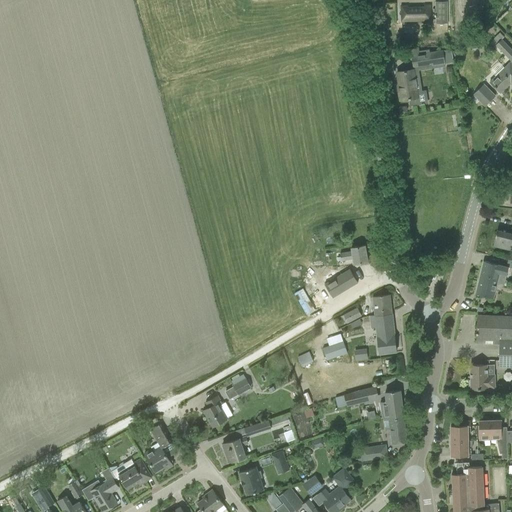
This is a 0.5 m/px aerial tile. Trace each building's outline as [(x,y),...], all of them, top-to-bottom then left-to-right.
[(445,2),(435,2),(436,24),(447,23),(447,20),(445,20),(445,2)] [(430,21),(430,6),(401,7),(402,21),(430,21)] [(497,44),(496,45),(511,61),(489,82),(500,93),(507,86),(509,83),(511,85),(511,50),(501,40),(504,37),(500,33),(493,40),(497,44)] [(472,39),(468,42),(468,46),(471,48),(474,48),(478,45),(478,41),(475,39),(472,39)] [(411,56),(413,68),(432,65),(433,68),(445,66),(444,64),(453,63),(451,51),(445,51),(411,56)] [(420,92),(417,78),(415,78),(413,70),(397,73),(399,86),(397,86),(400,101),(410,99),(411,106),(421,104),(422,105),(424,104),(427,103),(425,91),(420,92)] [(473,94),(485,106),(495,96),(483,84),(473,94)] [(493,246),(502,249),(511,251),(511,233),(497,230),(493,246)] [(352,251),(340,253),(341,261),(353,259),(354,264),(368,262),(365,246),(351,248),(352,251)] [(504,286),(508,267),(483,261),(475,294),(493,298),(496,284),(504,286)] [(341,282),(327,290),(333,299),(359,283),(351,270),(338,278),(341,282)] [(373,297),(375,315),(375,317),(392,315),(390,294),(373,297)] [(340,317),(344,324),(361,315),(357,308),(340,317)] [(375,317),(375,315),(371,316),(373,328),(376,328),(379,354),(396,352),(392,315),(375,317)] [(477,315),(476,343),(485,344),(485,337),(500,338),(499,366),(511,366),(511,315),(487,315),(477,315)] [(334,345),(323,348),(326,360),(347,353),(341,336),(332,339),(334,345)] [(298,358),(302,366),(313,361),(309,352),(298,358)] [(470,380),(469,381),(469,387),(471,387),(471,389),(487,389),(487,388),(495,388),(494,375),(487,375),(487,365),(470,365),(470,380)] [(338,374),(341,386),(350,383),(347,372),(338,374)] [(233,386),(237,394),(251,387),(246,379),(243,374),(231,381),(234,386),(233,386)] [(344,395),(347,407),(378,399),(375,387),(344,395)] [(380,402),(382,418),(403,416),(400,391),(385,393),(386,401),(380,402)] [(230,417),(233,415),(225,402),(222,404),(218,396),(205,402),(208,408),(203,411),(213,427),(227,419),(226,419),(230,417)] [(311,408),(304,410),(307,417),(314,415),(311,408)] [(269,421),(269,420),(245,428),(247,435),(271,428),(272,430),(290,424),(287,415),(269,421)] [(390,429),(392,444),(407,442),(403,417),(383,420),(384,430),(390,429)] [(479,440),(490,439),(490,420),(479,421),(479,440)] [(490,420),(490,439),(497,439),(497,442),(499,454),(501,454),(502,459),(507,459),(507,428),(501,429),(501,420),(490,420)] [(147,428),(151,434),(153,433),(159,443),(151,447),(152,449),(144,454),(156,472),(165,467),(166,469),(173,466),(162,448),(172,442),(160,421),(147,428)] [(468,456),(467,426),(470,426),(470,421),(465,421),(466,426),(461,426),(456,426),(451,426),(451,456),(468,456)] [(291,429),(284,432),(287,440),(294,438),(291,429)] [(222,444),(228,462),(245,457),(242,446),(247,444),(245,437),(222,444)] [(311,441),(314,449),(324,445),(322,438),(311,441)] [(382,458),(381,446),(365,448),(367,460),(382,458)] [(272,455),(279,474),(289,470),(282,451),(272,455)] [(116,466),(109,468),(111,471),(116,480),(121,479),(127,489),(138,483),(140,485),(152,478),(140,459),(133,463),(131,459),(117,468),(116,466)] [(263,490),(260,478),(262,477),(260,471),(258,472),(256,467),(239,472),(246,495),(263,490)] [(499,511),(499,504),(483,505),(482,467),(469,467),(469,474),(465,474),(465,473),(452,474),(453,511),(499,511)] [(324,502),(324,503),(331,511),(337,511),(342,509),(341,507),(350,500),(343,490),(354,481),(347,472),(342,476),(339,472),(332,477),(341,489),(330,497),(324,490),(318,495),(324,502)] [(41,481),(44,486),(53,480),(51,475),(41,481)] [(301,482),(311,495),(322,486),(314,476),(307,480),(306,479),(301,482)] [(117,503),(111,493),(118,488),(113,479),(102,486),(98,480),(82,490),(88,500),(94,497),(103,511),(117,503)] [(68,485),(76,499),(82,495),(74,481),(68,485)] [(54,503),(49,494),(44,486),(37,490),(48,507),(54,503)] [(221,511),(226,509),(223,505),(223,504),(212,490),(205,495),(207,497),(198,503),(201,508),(196,511),(212,511),(216,509),(218,511),(221,511)] [(284,503),(283,504),(289,511),(294,511),(301,507),(287,490),(279,496),(284,503)] [(273,492),(266,497),(270,502),(276,496),(273,492)] [(74,506),(67,494),(57,500),(64,511),(85,511),(80,502),(74,506)] [(24,511),(16,496),(11,499),(18,511),(24,511)] [(310,511),(318,511),(309,499),(302,505),(307,511),(309,509),(311,511),(310,511)]
